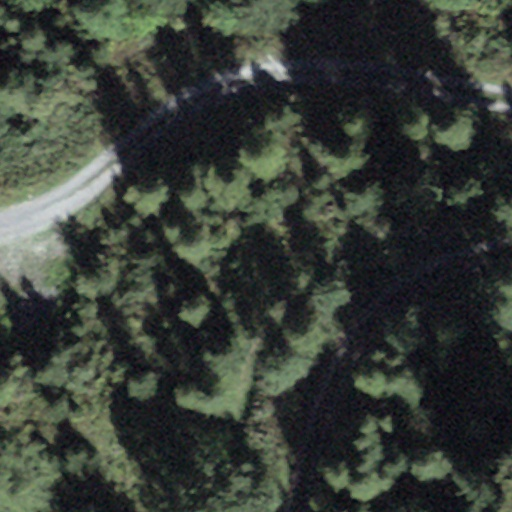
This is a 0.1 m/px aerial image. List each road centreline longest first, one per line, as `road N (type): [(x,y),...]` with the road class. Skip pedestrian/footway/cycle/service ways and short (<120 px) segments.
road 1 (track): [(0,229),(65,201),(196,104),(242,82),(312,74),(511,101)]
road 2 (track): [(511,251),(392,297),(337,373),(299,511)]
